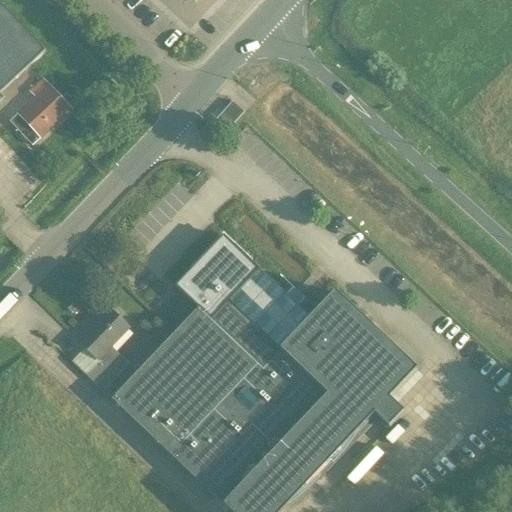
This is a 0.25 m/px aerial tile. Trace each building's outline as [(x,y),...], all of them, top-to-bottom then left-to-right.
[(0,102),(4,99),(0,94),(0,91),(42,52),(0,7),(0,102)] [(18,116),(10,123),(32,147),(40,140),(52,129),(55,132),(61,126),(59,123),(71,111),(43,81),(30,93),(35,99),(17,116),(18,116)] [(233,103),(216,121),(229,131),(244,113),(233,103)] [(90,324),(75,339),(99,361),(85,375),(104,393),(111,386),(119,394),(112,401),(223,506),(227,509),(224,511),(283,511),(375,416),(390,429),(405,414),(390,400),(418,371),(336,293),(311,320),(297,307),(304,300),(293,289),(286,296),(250,261),(235,247),(234,247),(224,237),(207,254),(191,270),(191,271),(175,288),(199,310),(138,374),(111,348),(129,329),(109,310),(93,327),(90,324)] [(110,390),(105,395),(111,400),(115,396),(110,390)]
